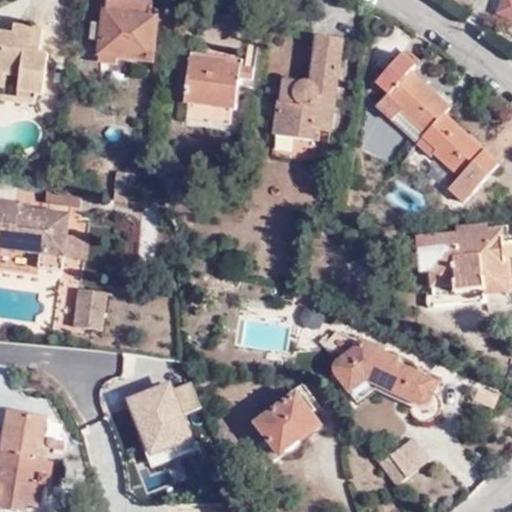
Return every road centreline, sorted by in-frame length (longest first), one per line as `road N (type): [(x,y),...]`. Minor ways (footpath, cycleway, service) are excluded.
road 1 (residential): [(0,357),(67,381),(91,420),(107,511)]
road 2 (residential): [(511,83),(473,50),(385,0)]
